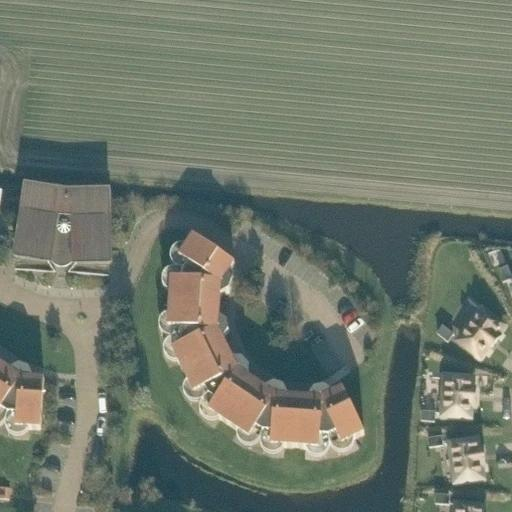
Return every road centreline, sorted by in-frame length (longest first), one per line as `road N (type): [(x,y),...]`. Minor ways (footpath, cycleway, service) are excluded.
road 1 (residential): [(345,355),(305,294),(185,217),(160,218),(117,292),(87,318)]
road 2 (residential): [(67,511),(87,318)]
